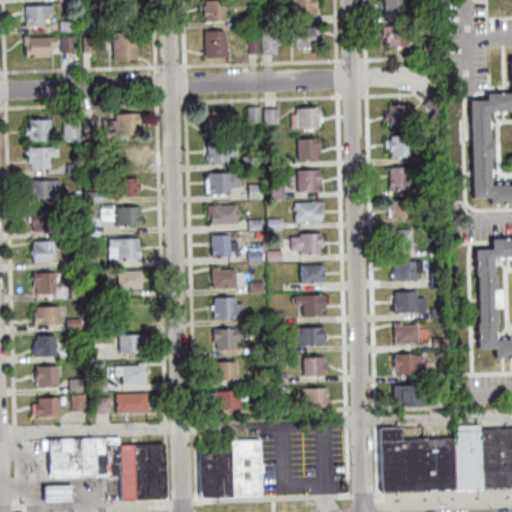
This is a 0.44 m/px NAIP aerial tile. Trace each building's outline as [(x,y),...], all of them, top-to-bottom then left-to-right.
[(133,0),(116,0),(116,18),(133,18),(133,0)] [(224,19),(224,0),(202,0),(202,19),(224,19)] [(292,0),(292,15),(315,15),(315,0),(292,0)] [(383,0),(383,15),(403,15),(403,0),(383,0)] [(51,4),(24,5),(24,25),(43,25),(43,14),(52,14),(51,4)] [(410,10),(411,22),(423,21),(422,9),(410,10)] [(261,17),(262,27),(276,27),(276,16),(261,17)] [(240,17),(240,26),(254,27),(253,17),(240,17)] [(95,18),(80,18),(80,33),(96,33),(95,18)] [(73,30),(74,21),(60,21),(59,30),(73,30)] [(383,25),(383,45),(407,45),(407,25),(383,25)] [(291,28),(291,47),(317,47),(317,28),(291,28)] [(225,30),(204,30),(204,56),(225,56),(225,30)] [(112,32),(112,59),(134,59),(134,32),(112,32)] [(83,36),(84,51),(95,50),(95,35),(83,36)] [(276,54),(276,35),(261,35),(261,54),(276,54)] [(54,36),(24,36),(24,55),(54,55),(54,36)] [(74,53),(73,37),(59,38),(60,54),(74,53)] [(422,39),(423,55),(432,55),(431,38),(422,39)] [(248,40),(248,55),(257,55),(257,40),(248,40)] [(511,183),(490,184),(489,111),(511,111),(511,107),(511,57),(510,57),(510,92),(485,92),(485,99),(469,99),(470,197),(488,197),(488,203),(511,203),(511,183)] [(429,99),(421,107),(431,117),(439,110),(429,99)] [(409,103),(384,103),(384,125),(409,125),(409,103)] [(245,121),(257,121),(256,106),(245,106),(245,121)] [(317,106),(294,106),(295,128),(317,128),(317,106)] [(262,124),(275,123),(275,108),(262,109),(262,124)] [(229,111),(205,111),(205,131),(229,131),(229,111)] [(106,134),(136,133),(136,113),(113,113),(113,119),(106,119),(106,134)] [(48,138),(48,117),(26,118),(26,128),(23,128),(23,134),(26,134),(26,139),(48,138)] [(81,120),(81,137),(91,136),(91,120),(81,120)] [(77,122),(61,122),(61,140),(78,140),(77,122)] [(410,135),(385,136),(385,155),(410,155),(410,135)] [(296,138),(296,159),(320,159),(320,138),(296,138)] [(206,162),(235,162),(235,143),(206,143),(206,162)] [(23,147),(23,153),(26,153),(26,162),(29,162),(29,168),(47,167),(46,156),(55,155),(55,146),(23,147)] [(136,166),(136,157),(137,157),(137,146),(117,146),(117,166),(136,166)] [(442,149),(421,149),(421,159),(442,159),(442,149)] [(282,155),(269,155),(269,164),(282,164),(282,155)] [(257,167),(240,167),(240,156),(257,156),(257,167)] [(65,163),(65,174),(78,173),(78,163),(65,163)] [(388,166),(388,189),(412,189),(412,166),(388,166)] [(295,190),(320,190),(320,169),(295,169),(295,190)] [(238,171),(205,171),(205,192),(238,192),(238,171)] [(27,179),(28,197),(50,196),(50,188),(57,188),(57,178),(27,179)] [(135,195),(135,190),(137,190),(137,183),(135,183),(135,178),(112,178),(112,195),(135,195)] [(280,196),(280,183),(266,183),(266,196),(280,196)] [(260,184),(246,184),(246,198),(260,198),(260,184)] [(84,191),(84,202),(100,202),(100,190),(84,191)] [(79,194),(66,194),(66,204),(79,204),(79,194)] [(415,217),(415,198),(388,198),(388,217),(415,217)] [(293,220),(321,220),(321,201),(293,201),(293,220)] [(236,222),(236,203),(207,203),(207,222),(236,222)] [(138,206),(114,207),(114,225),(138,225),(138,206)] [(31,229),(57,229),(56,219),(49,220),(49,210),(30,210),(30,215),(29,215),(29,225),(31,225),(31,229)] [(427,215),(428,226),(442,225),(441,214),(427,215)] [(98,217),(85,218),(85,235),(99,235),(98,217)] [(265,219),(279,218),(279,229),(265,229),(265,219)] [(246,220),(247,230),(260,230),(259,220),(246,220)] [(63,225),(77,225),(77,235),(63,236),(63,225)] [(411,250),(411,228),(391,228),(391,250),(411,250)] [(290,253),(321,253),(321,232),(290,232),(290,253)] [(235,255),(235,234),(210,234),(210,255),(235,255)] [(135,238),(106,239),(106,260),(137,259),(137,246),(136,246),(135,238)] [(48,262),(48,251),(52,251),(52,241),(30,241),(31,262),(48,262)] [(278,250),(264,251),(265,261),(278,261),(278,250)] [(245,251),(246,262),(259,261),(258,251),(245,251)] [(77,256),(62,257),(63,267),(77,266),(77,256)] [(422,278),(422,260),(391,260),(391,278),(422,278)] [(476,348),(493,348),(493,357),(511,357),(511,338),(498,338),(498,287),(495,287),(495,262),(476,262),(476,348)] [(323,263),(298,263),(298,281),(323,281),(323,263)] [(235,285),(235,267),(210,267),(210,285),(235,285)] [(115,271),(116,289),(139,288),(138,271),(115,271)] [(445,271),(429,272),(430,289),(446,288),(445,271)] [(53,272),(31,273),(31,287),(34,287),(35,293),(54,293),(53,272)] [(261,282),(247,283),(247,292),(261,292),(261,282)] [(81,284),(68,284),(69,299),(82,298),(81,284)] [(90,287),(90,298),(104,297),(104,287),(90,287)] [(416,289),(392,289),(392,311),(416,311),(416,289)] [(323,293),(293,293),(293,303),(303,303),(303,314),(323,314),(323,293)] [(241,296),(210,296),(210,316),(241,316),(241,296)] [(33,306),(34,312),(31,312),(32,324),(58,323),(58,305),(33,306)] [(445,309),(430,310),(430,320),(445,319),(445,309)] [(281,312),(268,312),(269,323),(282,322),(281,312)] [(263,313),(249,313),(249,323),(264,323),(263,313)] [(65,319),(65,329),(79,328),(78,318),(65,319)] [(392,340),(417,341),(418,322),(393,321),(392,340)] [(296,343),(323,343),(323,326),(296,326),(296,343)] [(212,348),(240,348),(240,327),(212,327),(212,348)] [(142,333),(117,334),(118,352),(140,352),(140,346),(142,346),(142,333)] [(30,356),(53,355),(53,334),(35,334),(35,341),(31,341),(31,347),(30,347),(30,356)] [(446,339),(432,339),(432,350),(446,350),(446,339)] [(262,353),(248,354),(248,344),(261,344),(262,353)] [(393,373),(416,373),(416,353),(393,353),(393,373)] [(301,374),(325,374),(325,357),(301,357),(301,374)] [(236,378),(236,360),(213,360),(213,378),(236,378)] [(143,383),(143,363),(136,363),(136,366),(120,366),(112,367),(112,375),(120,375),(120,383),(143,383)] [(55,386),(55,373),(59,373),(59,365),(35,365),(35,373),(33,373),(33,381),(35,381),(35,387),(55,386)] [(431,369),(431,378),(445,378),(445,369),(431,369)] [(251,370),(252,385),(265,384),(265,370),(251,370)] [(283,373),(270,373),(270,383),(283,382),(283,373)] [(67,379),(68,391),(84,390),(84,379),(67,379)] [(104,390),(93,390),(93,380),(104,379),(104,390)] [(393,405),(427,405),(427,385),(393,385),(393,405)] [(328,405),(328,387),(301,387),(301,405),(328,405)] [(213,408),(241,408),(241,398),(246,398),(246,390),(213,390),(213,408)] [(114,413),(146,412),(146,403),(144,403),(144,393),(113,394),(114,413)] [(83,394),(68,395),(69,411),(84,410),(83,394)] [(93,412),(108,412),(108,396),(93,396),(93,412)] [(57,414),(57,397),(35,397),(36,404),(30,405),(30,415),(57,414)] [(285,405),(272,405),(271,416),(285,416),(285,405)] [(511,425),(452,427),(452,438),(402,438),(402,426),(378,426),(379,490),(511,487),(511,425)] [(162,443),(116,444),(115,437),(47,439),(48,475),(51,478),(118,476),(119,502),(161,500),(163,497),(162,443)] [(261,496),(260,438),(229,438),(229,448),(198,448),(198,497),(261,496)] [(70,487),(42,488),(43,503),(70,502),(70,487)]
